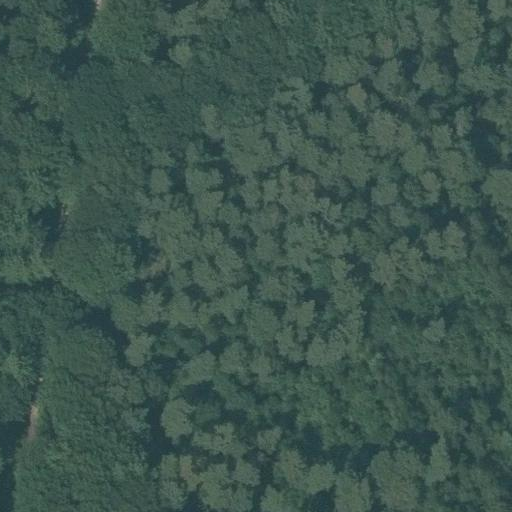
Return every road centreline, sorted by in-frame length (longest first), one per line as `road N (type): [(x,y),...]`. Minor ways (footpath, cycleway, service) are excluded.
road 1 (track): [(21,511),(96,0)]
road 2 (track): [(334,0),(72,168)]
